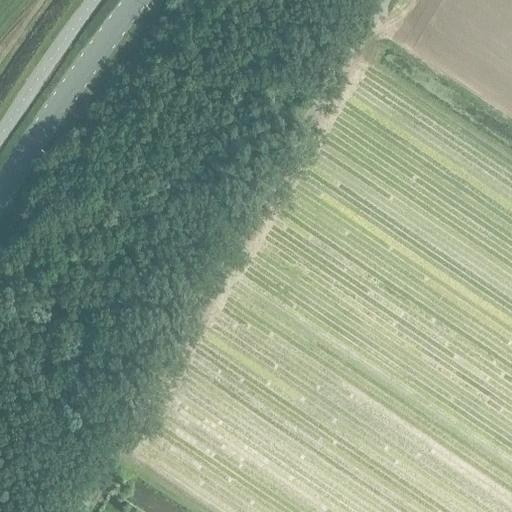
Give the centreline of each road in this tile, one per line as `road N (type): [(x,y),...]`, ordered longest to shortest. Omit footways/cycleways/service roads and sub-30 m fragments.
road 1 (unclassified): [(381,0),(75,511)]
road 2 (tertiary): [(0,195),(136,0)]
road 3 (track): [(511,109),(370,17)]
